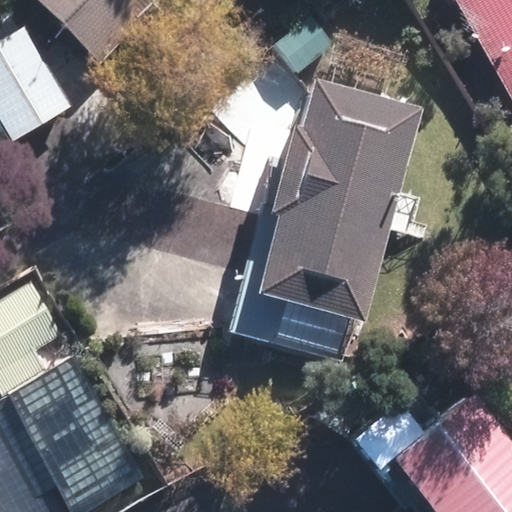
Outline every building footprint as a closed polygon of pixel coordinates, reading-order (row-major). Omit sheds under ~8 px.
[(3,0),(0,0),(0,127),(8,140),(67,103),(3,0)] [(27,0),(97,66),(143,18),(169,43),(210,0),(27,0)] [(511,0),(442,0),(511,113),(511,0)] [(301,5),(238,55),(267,92),(331,42),(301,5)] [(350,317),(406,109),(297,80),(241,288),(350,317)] [(26,283),(0,298),(0,390),(4,388),(66,351),(26,283)] [(511,511),(511,453),(457,386),(375,452),(423,511),(511,511)] [(0,511),(70,511),(5,389),(0,391),(0,511)]
